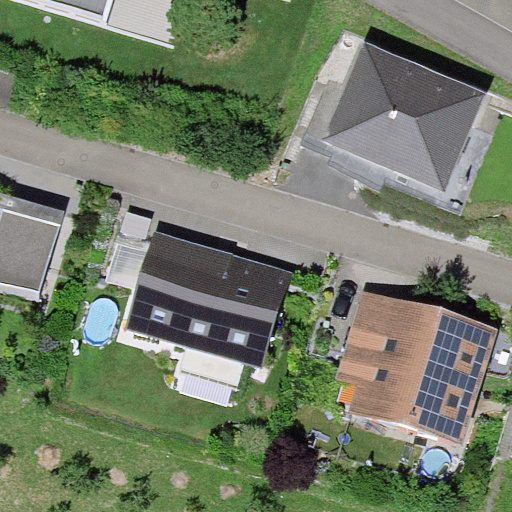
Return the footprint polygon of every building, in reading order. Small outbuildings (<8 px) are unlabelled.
[(30,0),(104,22),(110,0),(30,0)] [(363,61),(329,153),(444,195),(477,103),(430,86),(363,61)] [(0,197),(0,294),(42,307),(68,218),(0,197)] [(156,244),(130,323),(255,363),(281,284),(236,270),(156,244)] [(368,381),(360,408),(455,436),(484,336),(466,331),(373,303),(351,377),(368,381)]
